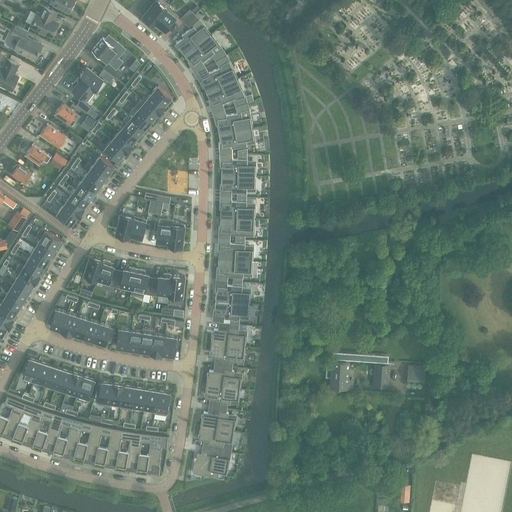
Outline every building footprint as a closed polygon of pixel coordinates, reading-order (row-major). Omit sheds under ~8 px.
[(51,0),(50,1),(69,11),(74,0),(51,0)] [(155,0),(143,16),(154,24),(169,4),(164,0),(157,0),(156,0),(155,0)] [(170,4),(169,4),(154,24),(160,29),(162,27),(165,30),(177,15),(168,7),(170,4)] [(30,25),(52,36),(58,22),(53,20),(57,13),(44,6),(40,13),(37,11),(30,25)] [(180,18),(185,23),(195,14),(190,9),(180,18)] [(184,37),(176,43),(179,47),(178,47),(179,48),(184,54),(211,34),(210,33),(204,25),(197,30),(193,24),(199,18),(195,14),(185,23),(190,28),(182,35),(184,37)] [(15,48),(35,58),(43,44),(26,36),(28,31),(16,25),(11,34),(20,38),(15,48)] [(211,34),(184,54),(189,60),(190,62),(190,61),(193,65),(201,59),(203,61),(212,54),(216,61),(227,54),(223,48),(215,53),(211,48),(218,43),(211,35),(211,34)] [(103,38),(92,50),(107,62),(108,61),(112,64),(126,48),(117,41),(113,46),(103,38)] [(210,75),(202,78),(204,83),(203,83),(203,85),(206,92),(237,78),(236,77),(229,60),(230,60),(227,54),(216,61),(219,67),(209,72),(210,75)] [(19,76),(14,74),(16,70),(16,71),(19,64),(7,59),(3,69),(0,67),(0,84),(13,91),(19,76)] [(87,66),(79,76),(95,89),(103,79),(87,66)] [(104,68),(99,74),(110,82),(114,76),(104,68)] [(75,85),(72,88),(88,100),(96,90),(95,89),(79,76),(73,83),(75,85)] [(237,78),(206,92),(209,99),(210,100),(211,99),(213,104),(221,100),(223,103),(233,98),(235,105),(248,102),(246,95),(245,95),(238,79),(237,78)] [(158,85),(151,93),(165,105),(166,105),(165,104),(172,97),(158,85)] [(165,105),(151,93),(145,100),(142,98),(141,98),(159,113),(165,105)] [(158,113),(159,113),(141,98),(141,99),(135,106),(152,120),(158,113)] [(81,99),(77,104),(87,112),(91,107),(81,99)] [(62,102),(55,113),(69,122),(72,118),(76,121),(80,115),(76,112),(62,102)] [(218,124),(217,124),(218,125),(219,133),(252,127),(252,126),(250,116),(242,117),(241,111),(250,108),(248,102),(235,105),(237,113),(226,114),(227,117),(217,119),(218,124)] [(152,120),(135,106),(128,114),(145,128),(152,120)] [(138,136),(145,128),(128,114),(122,121),(138,136)] [(88,115),(84,120),(92,126),(96,120),(88,115)] [(132,144),(132,143),(138,136),(122,121),(121,122),(124,124),(118,132),(132,144)] [(48,122),(40,133),(58,146),(66,135),(61,132),(62,132),(48,122)] [(252,127),(219,133),(220,141),(220,142),(221,142),(222,147),(231,145),(232,148),(247,145),(246,140),(254,138),(252,129),(252,127)] [(132,144),(118,132),(111,140),(125,152),(132,144)] [(111,140),(105,148),(118,159),(125,152),(111,140)] [(33,143),(26,154),(39,163),(43,159),(47,162),(51,156),(47,153),(33,143)] [(56,152),(53,157),(63,165),(67,159),(56,152)] [(223,166),(222,166),(222,167),(221,175),(255,175),(255,174),(255,164),(247,164),(247,160),(247,153),(238,154),(238,158),(233,158),(232,158),(232,161),(223,161),(223,166)] [(100,155),(94,163),(108,174),(115,166),(100,155)] [(19,163),(12,173),(19,178),(18,179),(23,183),(24,182),(25,182),(28,178),(32,180),(36,175),(19,163)] [(94,163),(88,171),(102,182),(108,174),(94,163)] [(96,190),(102,182),(88,171),(82,179),(96,190)] [(255,175),(221,175),(221,183),(221,184),(222,184),(222,189),(232,189),(232,192),(237,192),(237,196),(247,196),(247,191),(247,187),(255,187),(255,177),(255,175)] [(90,198),(96,190),(82,179),(76,188),(90,198)] [(84,206),(90,198),(76,188),(75,189),(70,196),(84,206)] [(0,190),(0,203),(3,199),(14,206),(17,202),(0,190)] [(146,191),(144,198),(150,199),(157,200),(158,194),(146,191)] [(158,194),(157,200),(163,201),(169,202),(170,196),(158,194)] [(70,196),(63,205),(78,215),(78,216),(85,207),(84,206),(70,196)] [(221,209),(221,217),(254,218),(254,217),(255,207),(246,206),(247,202),(247,196),(237,196),(237,200),(231,200),(231,203),(222,203),(222,208),(221,208),(221,209)] [(150,199),(148,211),(154,212),(157,200),(150,199)] [(157,200),(154,212),(161,213),(163,201),(157,200)] [(63,205),(57,213),(72,224),(78,215),(63,205)] [(17,210),(7,224),(17,230),(30,212),(23,206),(19,212),(17,210)] [(121,213),(116,233),(128,236),(134,215),(134,214),(133,216),(121,213)] [(134,215),(128,236),(137,238),(138,236),(142,237),(147,218),(134,215)] [(160,217),(157,240),(161,241),(161,243),(169,244),(173,219),(160,217)] [(220,225),(220,226),(221,226),(221,231),(230,231),(230,234),(236,234),(236,238),(245,239),(245,235),(246,235),(253,235),(254,219),(254,218),(221,217),(220,225)] [(173,219),(169,244),(182,246),(185,223),(173,221),(173,219)] [(425,233),(418,233),(419,238),(426,237),(426,238),(431,238),(430,230),(434,230),(434,226),(429,226),(430,230),(425,230),(425,233)] [(56,247),(61,239),(46,229),(40,238),(56,247)] [(50,256),(56,247),(40,238),(35,247),(50,256)] [(219,249),(218,258),(252,260),(253,249),(245,249),(245,244),(245,239),(236,238),(235,242),(230,242),(230,245),(220,244),(220,249),(219,249)] [(30,255),(45,265),(50,256),(35,247),(30,255)] [(40,274),(45,265),(30,255),(24,264),(40,274)] [(96,279),(96,280),(103,259),(90,255),(84,275),(96,279)] [(218,258),(218,267),(219,267),(219,272),(228,273),(228,276),(243,277),(243,271),(251,272),(252,260),(218,258)] [(111,262),(103,259),(96,280),(114,286),(115,280),(109,279),(114,265),(110,264),(111,262)] [(34,283),(35,283),(40,274),(24,264),(19,273),(34,283)] [(121,282),(115,280),(114,286),(132,290),(137,268),(129,267),(128,269),(124,268),(121,282)] [(151,288),(146,287),(149,273),(144,273),(145,270),(137,268),(132,290),(131,294),(143,297),(144,293),(151,294),(151,288)] [(19,273),(14,282),(29,291),(34,283),(19,273)] [(158,289),(151,288),(151,294),(169,296),(171,274),(164,273),(163,276),(159,275),(158,289)] [(170,295),(182,296),(185,276),(171,274),(169,296),(170,296),(170,295)] [(216,291),(215,300),(249,303),(250,292),(242,291),(242,281),(233,280),(233,284),(227,284),(227,287),(218,286),(217,291),(216,291)] [(24,300),(29,291),(14,282),(8,291),(24,300)] [(79,294),(90,297),(92,291),(81,287),(79,294)] [(18,308),(24,300),(8,291),(3,299),(18,308)] [(0,304),(0,308),(13,317),(18,308),(3,299),(0,304)] [(215,300),(215,309),(216,309),(215,314),(224,315),(224,318),(230,318),(229,322),(239,323),(239,319),(240,313),(248,314),(249,303),(215,300)] [(161,313),(173,315),(174,308),(162,307),(161,313)] [(0,308),(0,322),(7,327),(8,327),(14,317),(13,317),(0,308)] [(50,326),(61,329),(67,311),(56,308),(50,326)] [(67,311),(61,329),(61,330),(73,334),(73,333),(79,315),(67,311)] [(90,319),(79,315),(73,333),(84,337),(90,319)] [(95,340),(100,322),(90,319),(84,337),(95,340)] [(111,326),(100,322),(95,340),(105,344),(111,326)] [(218,329),(214,328),(213,333),(212,333),(211,342),(245,346),(246,335),(238,334),(239,328),(239,323),(224,322),(223,329),(218,329)] [(142,331),(139,350),(150,352),(153,333),(154,329),(143,327),(142,331)] [(131,329),(119,328),(118,337),(117,343),(117,346),(128,348),(131,329)] [(131,329),(128,348),(139,350),(142,331),(131,329)] [(150,352),(162,354),(162,353),(165,335),(153,333),(150,352)] [(174,355),(177,336),(165,335),(162,353),(174,355)] [(218,357),(217,364),(232,366),(233,362),(243,363),(245,346),(211,342),(210,351),(211,351),(211,356),(218,357)] [(330,386),(352,388),(353,379),(348,378),(349,362),(346,361),(346,359),(378,362),(378,364),(376,363),(374,386),(386,386),(388,364),(386,364),(387,362),(394,363),(394,362),(388,361),(389,355),(333,351),(333,358),(327,357),(327,358),(336,359),(336,361),(332,360),(332,367),(326,366),(326,377),(331,377),(330,386)] [(23,375),(34,379),(40,361),(29,357),(23,375)] [(51,365),(40,361),(34,379),(45,383),(51,365)] [(426,365),(408,364),(407,382),(425,383),(426,365)] [(56,386),(62,368),(51,365),(45,383),(56,386)] [(56,386),(66,390),(72,372),(62,368),(56,386)] [(207,375),(206,384),(240,388),(241,377),(233,376),(234,370),(225,369),(224,372),(209,370),(209,375),(207,375)] [(78,394),(84,376),(84,375),(73,371),(72,372),(66,390),(78,394)] [(95,379),(84,376),(78,394),(89,397),(95,379)] [(109,405),(110,401),(113,383),(102,381),(98,404),(109,405)] [(113,382),(113,383),(110,401),(122,403),(125,385),(125,384),(113,382)] [(205,393),(206,393),(206,398),(215,399),(214,406),(229,408),(230,398),(238,399),(240,388),(206,384),(205,393)] [(125,385),(122,403),(121,407),(133,409),(133,405),(136,387),(125,385)] [(147,388),(136,387),(133,405),(144,407),(147,388)] [(144,407),(155,409),(158,390),(147,388),(144,407)] [(170,392),(158,390),(155,409),(154,413),(166,415),(170,392)] [(0,414),(0,431),(3,432),(7,434),(10,428),(15,431),(18,422),(23,411),(26,403),(7,395),(4,403),(5,404),(5,403),(13,407),(8,418),(0,414)] [(15,431),(13,436),(23,440),(27,442),(29,436),(35,438),(38,429),(42,418),(45,410),(26,403),(23,411),(31,414),(27,425),(18,422),(15,431)] [(202,416),(200,425),(234,430),(235,419),(227,418),(229,408),(214,406),(213,413),(204,411),(203,416),(202,416)] [(35,438),(33,444),(43,447),(48,448),(49,442),(55,444),(58,436),(62,424),(64,416),(45,410),(42,418),(50,421),(46,432),(38,429),(35,438)] [(55,444),(53,450),(63,453),(68,454),(70,448),(76,450),(78,441),(81,429),(83,421),(64,416),(62,424),(70,427),(66,438),(58,436),(55,444)] [(76,450),(74,456),(84,459),(84,458),(89,459),(90,453),(96,455),(98,446),(101,434),(103,426),(83,421),(81,429),(90,432),(86,443),(78,441),(76,450)] [(209,441),(208,447),(222,450),(224,440),(232,441),(234,430),(200,425),(199,434),(200,434),(199,439),(209,441)] [(96,455),(95,461),(105,463),(110,464),(111,458),(117,459),(119,450),(121,438),(122,430),(103,426),(101,434),(109,436),(107,448),(98,446),(96,455)] [(117,459),(116,465),(126,467),(126,466),(131,467),(132,461),(138,462),(139,453),(141,441),(142,433),(122,430),(121,438),(129,440),(127,452),(119,450),(117,459)] [(138,462),(137,468),(147,470),(147,469),(152,470),(153,464),(159,464),(159,465),(161,447),(162,435),(142,433),(141,441),(150,442),(148,454),(139,453),(138,462)] [(196,460),(195,460),(193,472),(211,476),(211,475),(218,476),(219,471),(227,473),(229,458),(221,456),(222,450),(208,447),(207,454),(197,453),(196,460)] [(388,494),(388,483),(379,482),(379,493),(388,494)] [(402,501),(409,501),(410,485),(403,484),(402,501)] [(11,497),(9,504),(16,506),(18,499),(11,497)]
